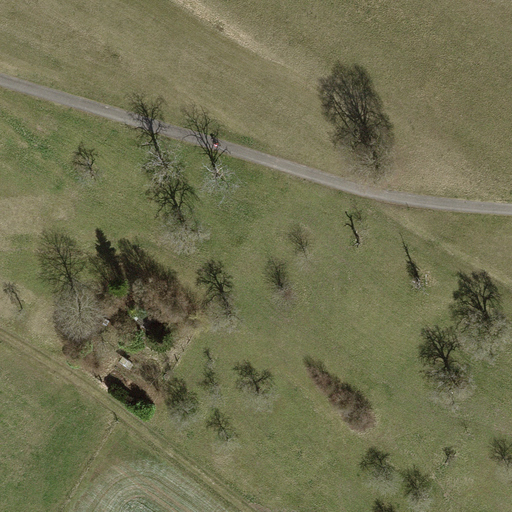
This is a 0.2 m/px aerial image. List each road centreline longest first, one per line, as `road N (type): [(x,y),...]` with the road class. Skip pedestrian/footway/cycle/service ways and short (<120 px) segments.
road 1 (track): [(511,212),(348,186),(0,80)]
road 2 (track): [(0,337),(128,416),(254,511)]
